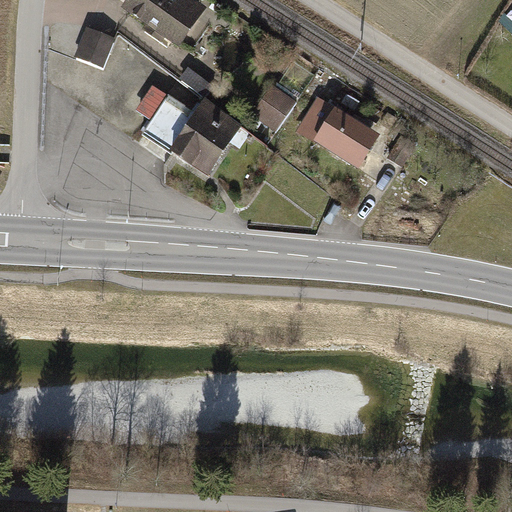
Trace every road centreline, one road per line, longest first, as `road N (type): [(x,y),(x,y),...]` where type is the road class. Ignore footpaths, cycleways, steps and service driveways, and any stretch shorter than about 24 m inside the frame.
road 1 (primary): [(511,287),(354,263),(22,239)]
road 2 (track): [(0,494),(359,511)]
road 3 (residential): [(22,239),(31,0)]
road 4 (residential): [(315,0),(511,122)]
